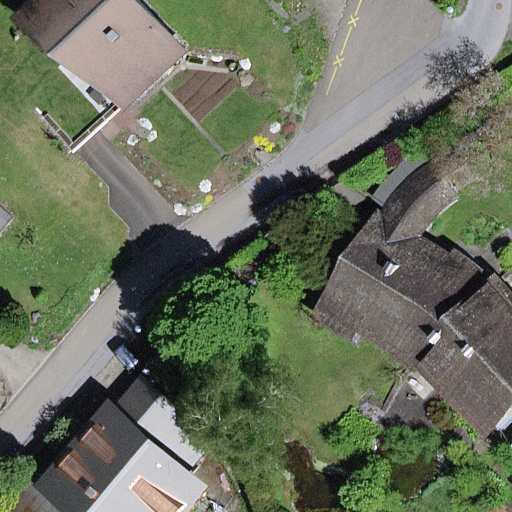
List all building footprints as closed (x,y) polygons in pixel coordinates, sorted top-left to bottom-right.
[(137,0),(48,0),(27,21),(71,56),(25,98),(73,150),(107,119),(78,87),(90,72),(129,105),(186,52),(137,0)] [(73,150),(76,154),(129,105),(90,72),(78,87),(107,119),(73,150)] [(412,183),(391,210),(411,222),(428,199),(450,182),(438,163),(412,183)] [(428,199),(411,222),(391,210),(383,223),(418,244),(435,218),(459,198),(450,182),(428,199)] [(0,207),(0,231),(12,218),(0,207)] [(511,410),(511,302),(495,285),(487,294),(460,270),(418,244),(383,223),(380,221),(337,289),(369,309),(362,323),(421,364),(427,359),(495,427),(511,410)] [(362,323),(369,309),(337,289),(321,315),(355,337),(362,323)] [(117,416),(126,423),(154,390),(145,383),(117,416)] [(188,472),(204,453),(182,411),(155,389),(154,390),(126,423),(117,416),(56,488),(40,475),(9,511),(64,511),(71,504),(81,511),(189,511),(209,489),(188,472)]
